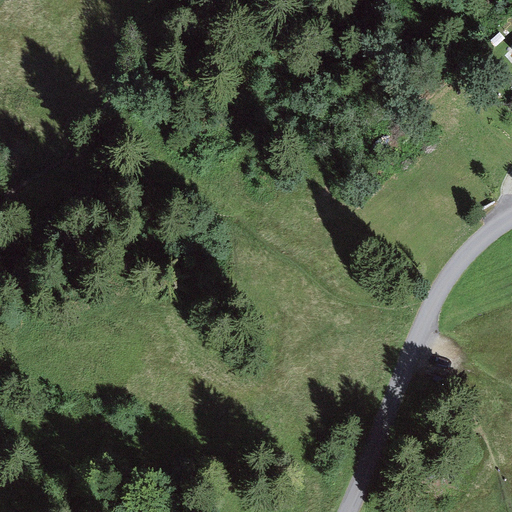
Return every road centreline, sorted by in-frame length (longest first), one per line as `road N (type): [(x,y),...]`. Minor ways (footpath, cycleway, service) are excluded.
road 1 (residential): [(348,511),(420,350)]
road 2 (track): [(420,350),(458,262),(511,217)]
